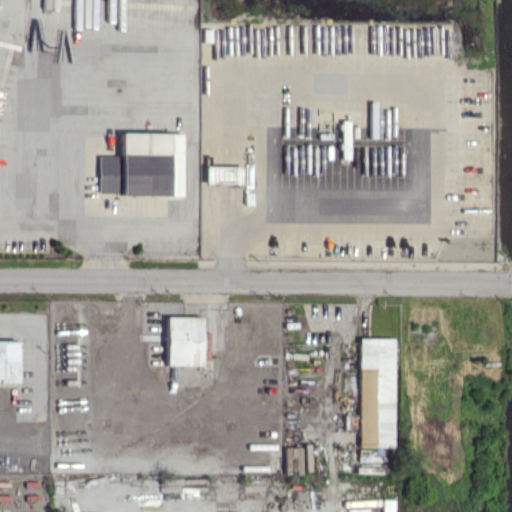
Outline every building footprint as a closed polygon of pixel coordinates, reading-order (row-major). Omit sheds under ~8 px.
[(184,134),(122,132),(121,194),(183,195),(184,134)] [(205,183),(241,184),(241,166),(206,165),(205,183)] [(202,316),(166,316),(166,365),(202,365),(202,316)] [(392,338),(358,338),(357,447),(392,447),(392,338)] [(0,382),(18,383),(19,340),(0,340),(0,382)] [(392,511),(393,499),(381,499),(381,511),(392,511)]
